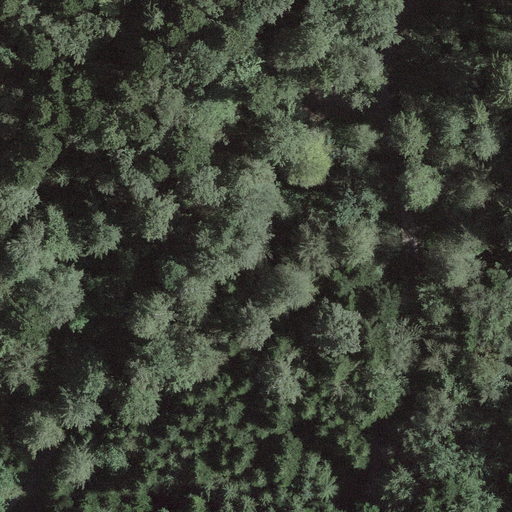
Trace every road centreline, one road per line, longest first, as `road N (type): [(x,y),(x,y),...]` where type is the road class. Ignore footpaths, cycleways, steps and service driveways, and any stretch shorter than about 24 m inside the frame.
road 1 (track): [(365,62),(157,263),(51,448),(0,511)]
road 2 (track): [(367,511),(416,294),(408,172),(365,62)]
